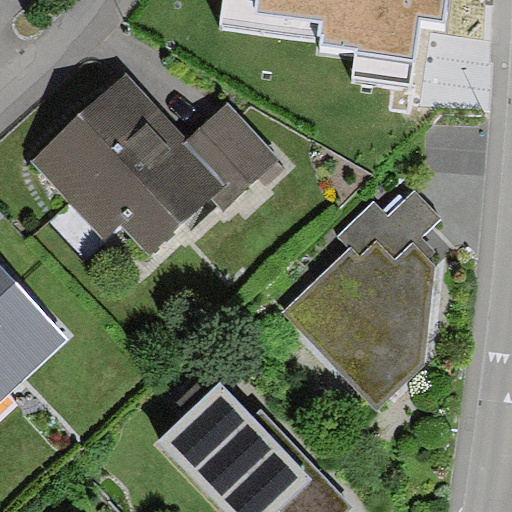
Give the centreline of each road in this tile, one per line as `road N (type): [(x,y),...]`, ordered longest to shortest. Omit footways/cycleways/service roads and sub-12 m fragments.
road 1 (residential): [(477,511),(511,169)]
road 2 (residential): [(0,100),(100,0)]
